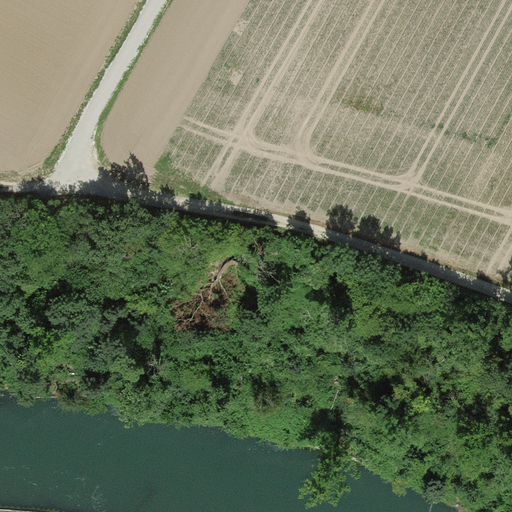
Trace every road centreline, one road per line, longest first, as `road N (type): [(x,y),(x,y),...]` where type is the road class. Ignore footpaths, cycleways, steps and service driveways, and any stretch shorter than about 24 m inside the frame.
road 1 (track): [(511,300),(280,221),(0,180)]
road 2 (track): [(73,187),(83,128),(156,0)]
